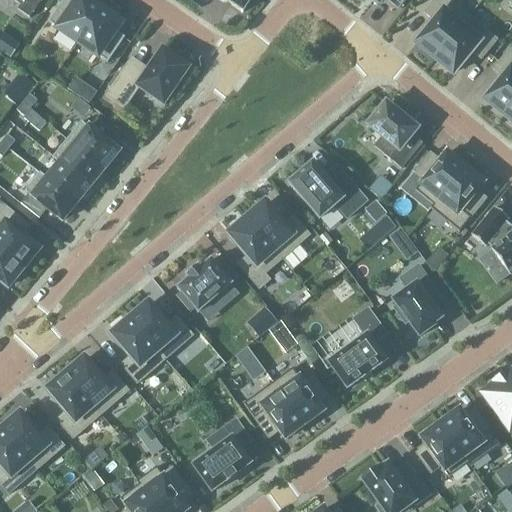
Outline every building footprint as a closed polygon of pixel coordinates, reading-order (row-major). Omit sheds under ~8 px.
[(11,0),(21,6),(18,11),(30,19),(42,0),(11,0)] [(100,9),(85,0),(78,0),(76,5),(69,0),(64,0),(48,24),(78,44),(102,9),(100,8),(100,9)] [(219,0),(220,1),(223,3),(227,3),(242,14),(251,0),(254,0),(257,2),(258,0),(219,0)] [(361,0),(364,2),(365,0),(373,0),(379,4),(382,0),(386,0),(398,9),(405,0),(361,0)] [(433,59),(434,60),(469,18),(451,4),(454,0),(436,0),(424,14),(434,22),(416,45),(433,59)] [(103,10),(102,9),(78,44),(108,64),(125,39),(115,32),(121,24),(102,11),(103,10)] [(469,18),(434,60),(436,62),(436,61),(453,75),(471,53),(481,61),(497,41),(486,32),(479,42),(462,28),(470,19),(469,18)] [(501,115),(503,117),(511,105),(511,53),(509,51),(493,70),(503,79),(485,101),(502,115),(501,115)] [(187,69),(162,53),(146,77),(128,64),(106,97),(125,110),(139,88),(163,104),(175,87),(178,89),(187,76),(184,74),(187,69)] [(30,61),(18,69),(25,78),(36,71),(30,61)] [(72,81),(93,94),(101,82),(79,68),(72,81)] [(23,78),(7,98),(17,106),(33,86),(23,78)] [(29,96),(23,104),(31,110),(37,102),(29,96)] [(23,104),(17,112),(25,118),(31,110),(23,104)] [(386,105),(368,127),(382,139),(375,148),(390,161),(402,170),(422,145),(412,137),(417,130),(406,122),(403,119),(402,119),(386,105)] [(511,105),(503,117),(505,118),(505,117),(511,123),(511,105)] [(25,118),(24,119),(39,131),(46,123),(31,110),(25,118)] [(115,135),(96,119),(89,129),(81,123),(67,141),(104,171),(118,153),(107,144),(115,135)] [(7,136),(1,144),(9,151),(15,143),(7,136)] [(104,171),(67,141),(52,158),(60,164),(90,188),(104,171)] [(1,144),(0,145),(0,156),(2,159),(9,151),(1,144)] [(434,207),(464,169),(446,154),(440,162),(430,154),(414,174),(424,181),(415,192),(433,207),(434,207)] [(76,204),(90,188),(60,164),(47,179),(47,180),(76,204)] [(333,188),(313,164),(288,184),(319,221),(335,207),(347,220),(367,203),(345,177),(333,188)] [(487,200),(477,192),(483,185),(464,169),(434,207),(433,207),(430,210),(459,233),(487,200)] [(62,222),(70,212),(76,204),(47,180),(47,179),(40,173),(24,192),(28,196),(21,205),(39,220),(47,211),(62,222)] [(247,220),(282,261),(310,237),(294,218),(284,226),(265,204),(248,219),(248,218),(247,220)] [(0,251),(23,270),(24,269),(24,268),(38,251),(16,233),(24,223),(4,207),(0,212),(0,251)] [(488,245),(493,249),(491,251),(510,277),(511,275),(511,228),(506,223),(508,220),(494,209),(472,237),(485,248),(488,245)] [(265,276),(282,261),(247,220),(245,221),(229,236),(250,261),(240,269),(259,291),(270,282),(265,276)] [(389,221),(382,227),(388,235),(396,229),(389,221)] [(400,230),(391,237),(398,246),(407,239),(400,230)] [(0,282),(8,288),(22,271),(22,272),(23,270),(0,251),(0,282)] [(200,314),(199,314),(231,287),(232,286),(231,284),(237,279),(222,262),(216,267),(212,262),(211,261),(209,262),(210,262),(199,271),(198,270),(198,269),(197,268),(196,269),(187,277),(186,278),(187,279),(189,280),(178,289),(177,290),(178,291),(181,295),(177,298),(190,313),(194,310),(197,313),(197,314),(198,315),(200,314)] [(432,326),(441,320),(423,295),(433,288),(418,267),(400,281),(408,292),(393,302),(397,307),(394,309),(405,325),(409,323),(419,338),(433,328),(432,326)] [(131,319),(130,320),(165,361),(193,337),(177,318),(167,327),(148,305),(131,319)] [(266,310),(256,319),(268,331),(277,323),(266,310)] [(387,336),(368,310),(353,321),(365,337),(328,364),(347,390),(386,362),(374,345),(387,336)] [(165,361),(130,320),(128,321),(129,322),(112,336),(131,358),(121,366),(137,385),(165,361)] [(281,324),(270,332),(286,354),(297,345),(281,324)] [(248,350),(238,358),(254,380),(264,372),(248,350)] [(65,375),(101,417),(129,393),(112,374),(103,382),(84,360),(67,374),(65,375)] [(273,384),(304,426),(323,412),(318,404),(328,397),(313,377),(303,384),(293,370),(273,384)] [(495,385),(484,394),(510,430),(511,429),(511,373),(508,376),(506,373),(493,382),(495,385)] [(73,441),(101,417),(65,375),(64,377),(48,391),(66,413),(57,422),(73,441)] [(284,441),(304,426),(273,384),(244,405),(269,440),(279,433),(284,441)] [(440,426),(471,468),(500,447),(475,412),(465,419),(459,411),(440,426)] [(1,431),(37,472),(64,448),(48,429),(38,437),(20,415),(3,430),(3,429),(1,431)] [(236,421),(223,431),(230,440),(193,467),(210,492),(211,494),(213,493),(213,492),(226,483),(228,482),(227,481),(234,477),(236,476),(235,476),(249,466),(249,467),(251,465),(250,464),(249,464),(240,451),(251,442),(236,421)] [(470,469),(471,468),(440,426),(420,440),(426,447),(416,455),(431,475),(441,468),(449,479),(468,466),(470,469)] [(147,428),(137,435),(142,442),(152,435),(147,428)] [(0,484),(9,495),(37,472),(1,431),(0,431),(0,432),(0,464),(3,468),(0,470),(0,484)] [(92,455),(85,462),(92,471),(100,464),(92,455)] [(395,476),(388,466),(380,472),(378,470),(362,482),(380,506),(376,508),(379,511),(402,511),(413,504),(416,507),(430,497),(408,466),(395,476)] [(136,483),(139,486),(158,511),(186,511),(187,511),(182,503),(192,496),(172,469),(162,476),(157,468),(136,483)] [(158,511),(139,486),(120,500),(128,511),(126,511),(158,511)] [(110,500),(102,506),(106,511),(117,511),(118,511),(110,500)]
